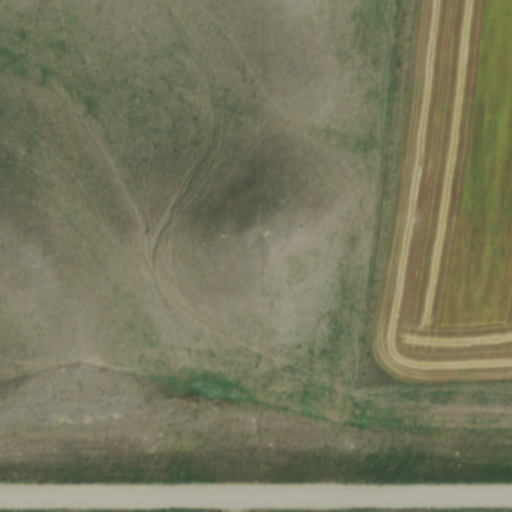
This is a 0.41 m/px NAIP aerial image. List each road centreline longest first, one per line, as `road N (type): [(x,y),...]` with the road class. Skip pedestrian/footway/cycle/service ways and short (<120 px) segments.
road 1 (track): [(511,420),(327,417),(262,409),(225,390),(166,305),(104,138),(0,65)]
road 2 (tertiary): [(0,492),(511,492)]
